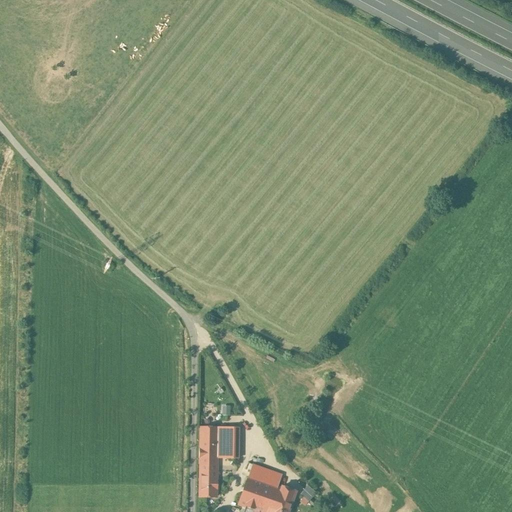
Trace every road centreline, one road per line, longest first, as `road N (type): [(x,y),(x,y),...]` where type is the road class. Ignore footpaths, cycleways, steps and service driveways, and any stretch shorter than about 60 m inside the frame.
road 1 (unclassified): [(193,511),(196,345),(189,318),(0,121)]
road 2 (motorway): [(374,0),(511,71)]
